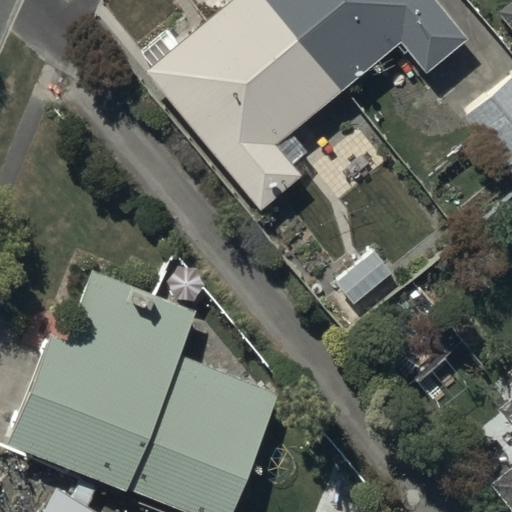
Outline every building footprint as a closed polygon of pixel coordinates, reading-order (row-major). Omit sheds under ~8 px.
[(336,84),(265,0),(216,0),(172,37),(163,27),(137,48),(145,59),(139,64),(255,204),(297,170),(287,158),(301,147),(284,127),(336,84)] [(265,0),(336,84),(395,35),(420,65),(462,31),(436,0),(265,0)] [(511,0),(501,0),(493,7),(511,30),(511,0)] [(511,70),(460,110),(511,175),(511,70)] [(191,307),(85,266),(63,322),(47,315),(0,435),(199,511),(226,511),(274,391),(173,352),(191,307)] [(511,384),(495,399),(511,420),(511,454),(502,463),(511,475),(511,384)] [(52,483),(33,511),(98,511),(82,502),(89,491),(76,482),(69,493),(52,483)]
